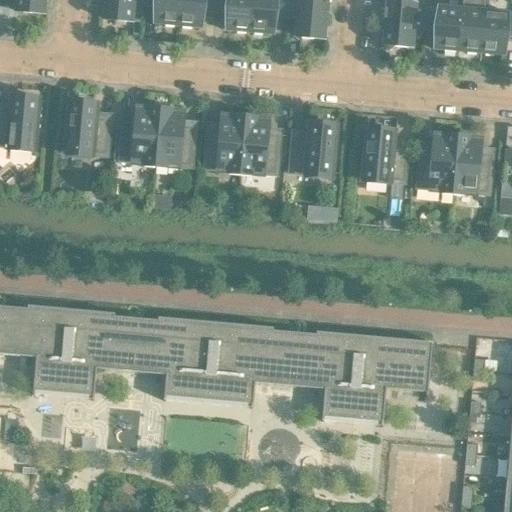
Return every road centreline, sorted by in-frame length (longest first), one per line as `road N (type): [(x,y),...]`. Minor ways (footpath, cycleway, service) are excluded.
road 1 (residential): [(347,89),(67,63)]
road 2 (residential): [(511,104),(347,89)]
